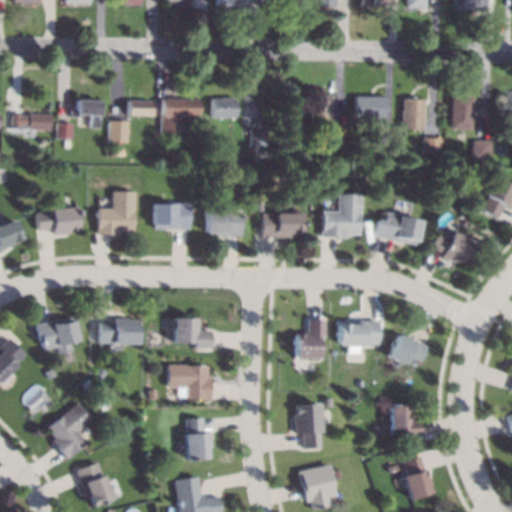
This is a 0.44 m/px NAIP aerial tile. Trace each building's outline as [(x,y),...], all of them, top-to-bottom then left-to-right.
[(423,0),(423,8),(403,8),(403,0),(423,0)] [(485,0),(485,10),(452,9),(452,0),(485,0)] [(192,98),(198,98),(197,116),(185,116),(185,124),(171,124),(171,132),(158,132),(158,131),(159,114),(160,114),(160,108),(160,98),(174,99),(175,99),(175,95),(193,95),(192,98)] [(330,128),(309,128),(309,95),(331,95),(330,128)] [(382,118),(353,117),(353,96),(368,96),(368,95),(383,96),(382,118)] [(470,129),(448,129),(449,95),(470,96),(470,129)] [(141,100),(149,100),(149,115),(126,114),(127,100),(138,100),(138,97),(141,98),(141,100)] [(234,117),(210,117),(209,98),(219,98),(219,97),(234,97),(234,117)] [(422,99),(421,129),(399,128),(400,98),(422,99)] [(99,100),(98,127),(89,127),(89,115),(79,114),(79,117),(70,116),(70,109),(75,110),(76,99),(99,100)] [(50,114),(49,129),(11,127),(12,113),(21,113),(21,114),(29,115),(29,113),(50,114)] [(109,120),(123,121),(126,121),(125,142),(106,141),(108,120),(109,120)] [(58,123),(69,123),(72,123),(71,138),(55,138),(56,122),(58,123)] [(265,146),(249,146),(249,134),(249,130),(264,130),(265,130),(265,146)] [(331,133),(342,133),(341,139),(341,150),(325,149),(325,133),(331,133)] [(390,161),(376,161),(376,150),(379,150),(380,135),(383,135),(390,135),(390,161)] [(438,154),(421,153),(421,137),(438,138),(439,138),(438,154)] [(488,159),(470,159),(470,140),(475,140),(487,140),(488,140),(488,159)] [(123,148),(123,156),(114,155),(114,148),(123,148)] [(455,163),(446,163),(446,151),(455,152),(455,163)] [(511,184),(511,200),(509,208),(501,205),(497,216),(493,215),(480,209),(493,177),(511,184)] [(133,211),(131,211),(131,231),(118,231),(118,234),(110,234),(109,234),(94,234),(94,232),(94,228),(95,228),(95,208),(109,208),(110,191),(133,191),(133,211)] [(358,196),(358,234),(344,234),(344,238),(335,238),(321,237),(319,237),(320,218),(320,211),(335,211),(336,193),(358,194),(358,196)] [(186,229),(185,229),(172,229),(151,229),(152,204),(172,204),(172,203),(186,203),(186,229)] [(80,230),(67,231),(67,234),(61,234),(61,233),(52,234),(51,234),(50,229),(35,230),(33,213),(49,212),(49,208),(78,206),(80,230)] [(238,236),(237,236),(224,236),(215,235),(216,233),(203,233),(204,210),(238,211),(238,236)] [(289,214),(299,214),(299,233),(289,233),(289,236),(274,236),(260,236),(260,232),(260,213),(281,214),(281,212),(290,212),(289,214)] [(417,220),(413,244),(394,241),(373,237),(374,230),(376,219),(383,220),(384,214),(417,220)] [(21,238),(11,241),(13,245),(0,249),(0,223),(14,219),(21,238)] [(451,234),(452,231),(460,235),(460,236),(473,242),(464,264),(454,260),(453,262),(440,256),(442,253),(440,252),(429,247),(428,247),(435,231),(443,234),(445,231),(451,234)] [(77,340),(68,342),(70,351),(56,353),(55,347),(41,350),(39,342),(37,342),(34,324),(37,323),(54,320),(72,317),(77,340)] [(127,319),(137,319),(137,343),(135,343),(100,343),(99,343),(97,343),(97,342),(98,321),(110,322),(110,317),(111,317),(127,317),(127,319)] [(197,330),(209,330),(209,331),(209,348),(197,348),(193,348),(193,342),(172,342),(172,318),(198,318),(197,330)] [(322,336),(317,336),(316,356),(316,358),(293,357),(293,354),(293,334),(302,334),(302,332),(305,332),(305,320),(306,320),(318,320),(322,321),(322,336)] [(376,322),(377,346),(357,347),(358,353),(346,354),(345,345),(337,345),(336,324),(360,323),(360,322),(363,322),(376,321),(376,322)] [(412,341),(424,346),(418,361),(406,356),(403,364),(387,357),(396,335),(412,341)] [(23,353),(14,362),(16,364),(0,379),(0,345),(7,338),(8,337),(23,353)] [(206,377),(208,377),(208,383),(208,398),(208,399),(184,399),(184,387),(166,387),(166,365),(206,365),(206,377)] [(54,375),(47,378),(44,372),(51,368),(54,375)] [(105,373),(101,378),(95,373),(99,368),(105,373)] [(93,384),(87,391),(81,385),(87,378),(93,384)] [(154,399),(147,399),(148,389),(155,389),(154,399)] [(90,421),(76,432),(84,443),(83,444),(64,458),(63,457),(55,447),(50,440),(52,438),(44,427),(68,409),(77,402),(90,421)] [(319,447),(304,448),(301,448),(300,432),(293,433),(293,432),(292,415),(294,415),(294,405),(316,404),(319,447)] [(410,421),(417,420),(417,421),(418,436),(417,436),(403,437),(403,434),(390,435),(388,406),(409,405),(410,421)] [(201,418),(202,432),(207,432),(208,441),(209,441),(209,447),(207,448),(208,458),(184,460),(182,434),(184,433),(183,418),(201,417),(201,418)] [(422,470),(424,469),(426,477),(429,477),(430,483),(429,483),(432,492),(408,499),(401,476),(406,475),(402,461),(415,457),(418,456),(422,470)] [(111,498),(92,506),(88,495),(85,496),(80,483),(75,471),(96,463),(111,498)] [(330,478),(329,478),(333,496),(325,497),(327,505),(309,509),(307,501),(303,502),(302,496),(299,484),(299,482),(297,483),(294,471),(327,464),(330,478)] [(397,471),(388,473),(387,466),(395,464),(397,471)] [(199,495),(201,495),(202,498),(216,496),(218,511),(177,511),(173,480),(196,477),(199,495)]
